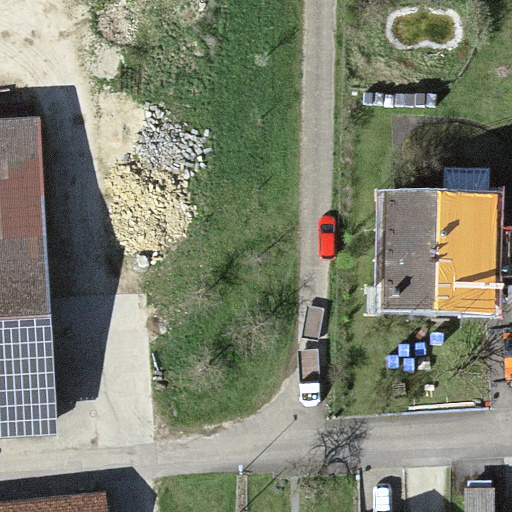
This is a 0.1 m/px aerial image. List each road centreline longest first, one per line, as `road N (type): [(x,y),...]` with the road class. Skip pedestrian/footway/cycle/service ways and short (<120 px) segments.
road 1 (track): [(320,0),(311,385)]
road 2 (residential): [(311,385),(273,439),(105,465),(0,466)]
